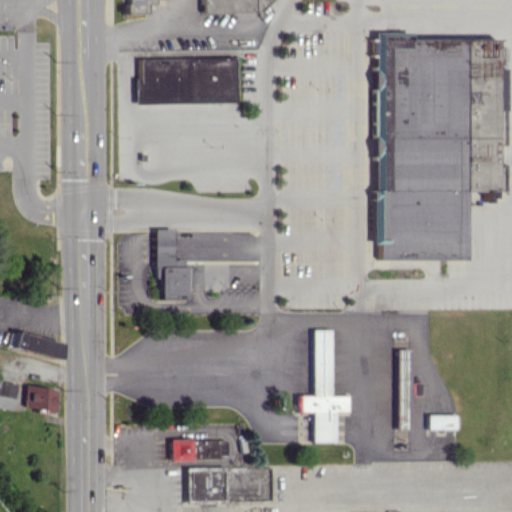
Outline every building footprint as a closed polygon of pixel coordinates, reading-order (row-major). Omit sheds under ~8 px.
[(124,0),(124,13),(144,13),(144,4),(151,4),(151,0),(124,0)] [(198,0),(199,12),(255,11),(266,0),(198,0)] [(372,259),(461,258),(461,190),(491,190),(491,39),(372,39),(372,259)] [(230,56),(135,58),(135,77),(131,77),(132,103),(231,101),(230,56)] [(504,68),(495,68),(494,109),(503,110),(504,68)] [(169,228),(150,228),(149,278),(156,278),(156,298),(182,298),(182,291),(187,291),(188,261),(169,260),(169,228)] [(307,395),(290,395),(290,411),(306,411),(306,441),(330,441),(330,411),(343,411),(343,395),(325,395),(325,329),(307,329),(307,395)] [(9,347),(54,358),(58,342),(13,331),(9,347)] [(404,349),(391,348),(390,428),(403,428),(404,349)] [(15,384),(0,380),(0,407),(9,409),(15,384)] [(54,387),(23,386),(22,408),(53,410),(54,387)] [(451,428),(451,414),(422,414),(421,428),(451,428)] [(187,438),(165,438),(166,460),(188,460),(187,438)] [(181,499),(219,500),(221,468),(183,467),(181,499)]
